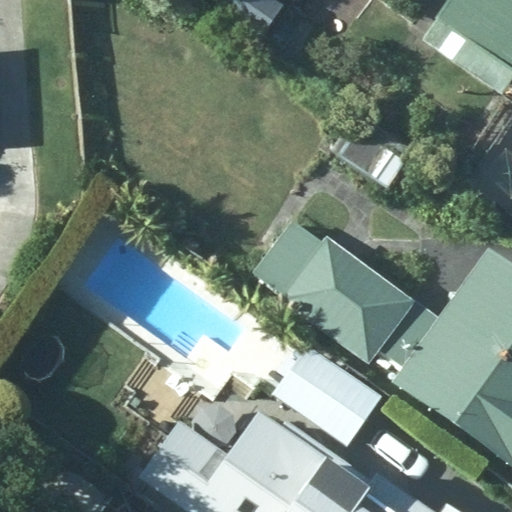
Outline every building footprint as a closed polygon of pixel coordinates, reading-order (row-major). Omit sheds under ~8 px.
[(292,14),(272,0),(239,0),(229,15),(271,44),(292,14)] [(511,0),(470,0),(438,47),(511,99),(511,0)] [(362,120),(338,157),(393,192),(417,155),(362,120)] [(399,386),(511,462),(511,274),(491,260),(449,321),(334,241),(331,245),(298,222),(256,282),(378,367),(387,356),(409,371),(399,386)] [(307,350),(272,400),(345,452),(380,402),(307,350)] [(396,511),(382,511),(268,433),(219,505),(228,511),(439,511),(410,492),(396,511)]
